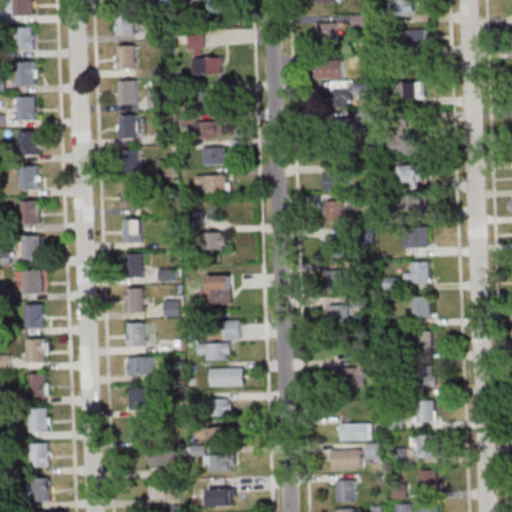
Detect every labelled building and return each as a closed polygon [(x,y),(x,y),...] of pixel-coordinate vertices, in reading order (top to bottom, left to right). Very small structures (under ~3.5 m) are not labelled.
[(34,15),(34,0),(15,0),(16,15),(34,15)] [(415,0),(397,0),(398,13),(415,13),(415,0)] [(119,33),(137,33),(137,10),(119,10),(119,33)] [(339,22),(321,22),(321,43),(339,43),(339,22)] [(19,50),(35,50),(35,26),(19,26),(19,50)] [(428,45),(428,29),(409,29),(409,45),(428,45)] [(204,37),(190,37),(191,50),(197,50),(198,74),(223,73),(222,56),(205,56),(204,37)] [(138,45),(118,45),(118,68),(138,68),(138,45)] [(38,84),(38,60),(19,60),(19,84),(38,84)] [(345,77),(345,60),(316,60),(316,77),(345,77)] [(121,103),(139,103),(139,79),(121,79),(121,103)] [(427,97),(426,81),(399,81),(399,97),(427,97)] [(330,89),(330,105),(354,105),(354,89),(330,89)] [(203,108),(220,108),(220,90),(203,90),(203,108)] [(152,106),(166,106),(166,92),(152,92),(152,106)] [(16,95),(16,118),(38,119),(38,95),(16,95)] [(140,138),(140,114),(121,114),(121,138),(140,138)] [(224,137),(224,121),(197,121),(197,137),(224,137)] [(39,130),(21,130),(21,153),(39,153),(39,130)] [(391,137),(391,154),(419,154),(419,137),(391,137)] [(228,146),(205,146),(205,164),(228,164),(228,146)] [(124,149),(124,173),(141,173),(141,149),(124,149)] [(172,174),(173,161),(162,160),(161,173),(172,174)] [(41,189),(41,165),(22,165),(22,189),(41,189)] [(425,181),(425,166),(403,166),(403,181),(425,181)] [(326,190),(353,190),(353,169),(326,169),(326,190)] [(230,174),(198,174),(198,184),(206,184),(206,192),(230,192),(230,174)] [(143,207),(142,184),(125,184),(125,207),(143,207)] [(423,195),(408,194),(407,210),(423,211),(423,195)] [(23,223),(42,223),(42,199),(23,199),(23,223)] [(327,200),(328,222),(347,221),(347,200),(327,200)] [(126,241),(145,241),(145,218),(126,218),(126,241)] [(330,231),(330,252),(350,252),(350,231),(330,231)] [(228,249),(228,232),(207,232),(207,249),(228,249)] [(431,232),(406,232),(406,248),(431,248),(431,232)] [(42,234),(25,234),(25,257),(42,257),(42,234)] [(146,276),(146,252),(128,252),(128,276),(146,276)] [(407,261),(407,282),(431,282),(431,261),(407,261)] [(332,268),(332,288),(352,288),(352,268),(332,268)] [(27,269),(27,293),(45,293),(45,269),(27,269)] [(206,274),(206,303),(232,303),(232,274),(206,274)] [(146,310),(146,287),(129,287),(129,310),(146,310)] [(432,295),(415,295),(415,317),(432,317),(432,295)] [(166,299),(166,316),(182,316),(182,299),(166,299)] [(47,303),(28,303),(28,327),(47,327),(47,303)] [(349,304),(332,304),(332,325),(349,325),(349,304)] [(225,339),(242,339),(242,319),(225,319),(225,339)] [(129,345),(148,345),(148,322),(129,322),(129,345)] [(435,330),(416,330),(416,351),(435,351),(435,330)] [(50,338),(28,338),(28,362),(50,362),(50,338)] [(233,342),(201,342),(201,359),(233,359),(233,342)] [(129,373),(156,373),(156,356),(129,356),(129,373)] [(380,359),(361,359),(361,367),(343,367),(343,386),(368,386),(368,376),(380,376),(380,359)] [(245,385),(245,367),(212,367),(212,385),(245,385)] [(439,368),(417,368),(417,387),(439,387),(439,368)] [(50,372),(30,372),(30,396),(50,396),(50,372)] [(130,387),(130,409),(149,409),(149,387),(130,387)] [(234,398),(212,398),(212,414),(234,414),(234,398)] [(438,399),(418,399),(418,421),(438,421),(438,399)] [(31,432),(52,432),(52,408),(31,408),(31,432)] [(149,419),(132,419),(132,440),(149,440),(149,419)] [(374,422),(341,422),(341,439),(374,439),(374,422)] [(203,427),(203,440),(231,440),(231,427),(203,427)] [(414,455),(438,455),(438,434),(414,434),(414,455)] [(33,465),(51,465),(51,442),(33,442),(33,465)] [(382,443),(368,443),(368,458),(382,458),(382,443)] [(363,448),(334,448),(334,468),(363,468),(363,448)] [(176,450),(147,450),(147,464),(176,464),(176,450)] [(206,464),(223,464),(223,455),(206,455),(206,464)] [(439,485),(439,469),(421,469),(421,485),(439,485)] [(52,500),(52,477),(34,477),(34,500),(52,500)] [(357,479),(338,479),(338,500),(357,500),(357,479)] [(151,481),(151,497),(174,497),(174,481),(151,481)] [(236,488),(211,488),(211,504),(236,504),(236,488)] [(397,511),(413,511),(413,502),(398,502),(397,511)]
